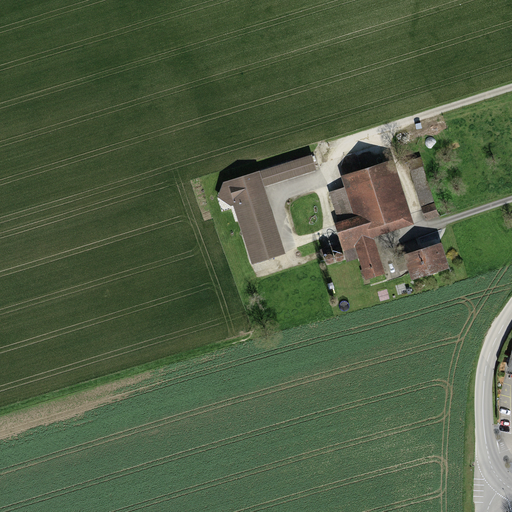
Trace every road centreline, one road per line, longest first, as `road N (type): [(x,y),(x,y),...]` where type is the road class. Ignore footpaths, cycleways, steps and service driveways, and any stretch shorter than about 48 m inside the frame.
road 1 (track): [(511,90),(385,131),(322,172)]
road 2 (residential): [(503,482),(489,461),(483,390),(490,351),(511,312)]
road 3 (track): [(388,240),(511,199)]
